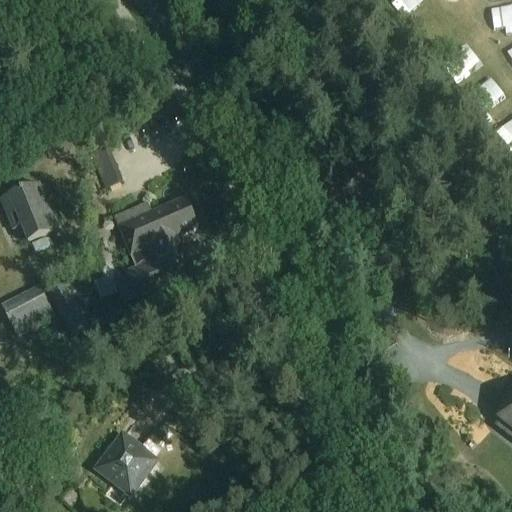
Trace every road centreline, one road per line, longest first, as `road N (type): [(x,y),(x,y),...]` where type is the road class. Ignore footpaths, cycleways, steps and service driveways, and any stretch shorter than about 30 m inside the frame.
road 1 (tertiary): [(366,511),(276,194),(145,0)]
road 2 (track): [(276,194),(303,188),(368,227),(424,355)]
